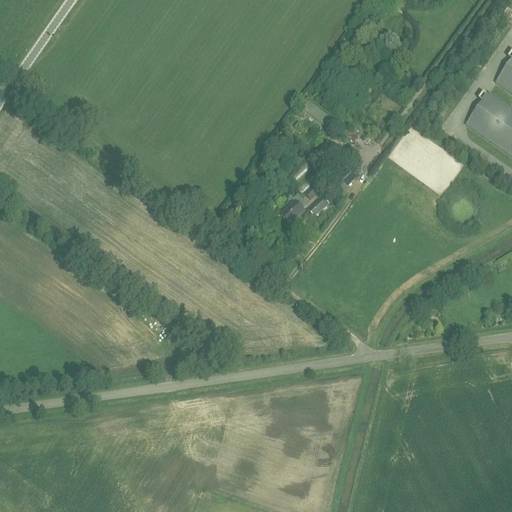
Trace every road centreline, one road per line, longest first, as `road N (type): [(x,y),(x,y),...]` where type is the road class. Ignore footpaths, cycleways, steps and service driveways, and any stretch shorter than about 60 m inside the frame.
road 1 (unclassified): [(0,412),(511,338)]
road 2 (track): [(7,92),(376,357)]
road 3 (unclassified): [(0,103),(72,0)]
